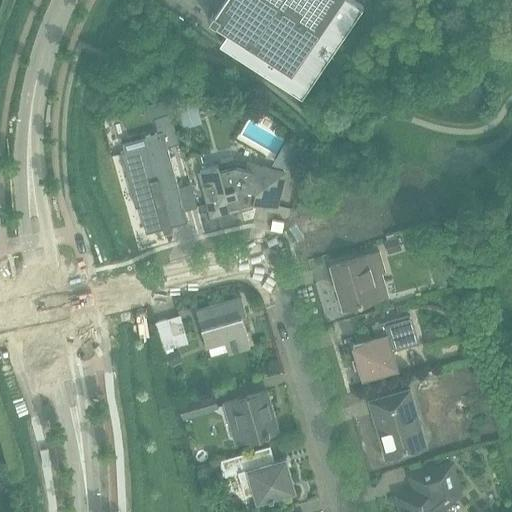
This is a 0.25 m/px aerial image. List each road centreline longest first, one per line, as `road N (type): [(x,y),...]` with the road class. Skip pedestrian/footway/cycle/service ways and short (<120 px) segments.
road 1 (residential): [(61,305),(251,262),(272,268),(344,511)]
road 2 (tertiary): [(31,187),(34,102),(68,0)]
road 3 (tertiary): [(77,444),(80,399),(61,305)]
road 4 (tertiary): [(41,309),(77,444)]
road 5 (tertiary): [(31,187),(26,218),(41,309)]
road 6 (tertiary): [(61,305),(31,187)]
